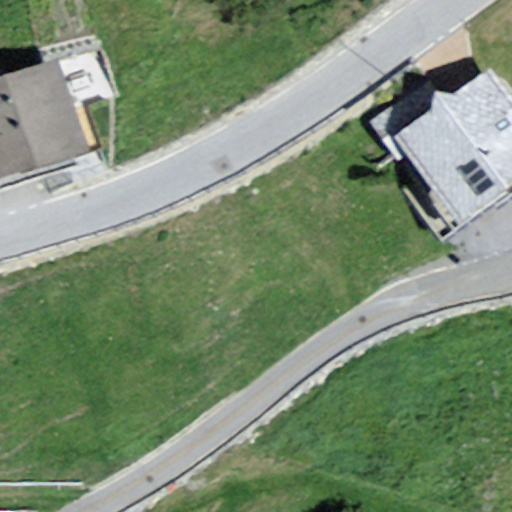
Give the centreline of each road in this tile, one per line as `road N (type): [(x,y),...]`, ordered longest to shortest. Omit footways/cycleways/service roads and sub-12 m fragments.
road 1 (unclassified): [(443,0),(141,202),(0,241)]
road 2 (residential): [(511,242),(312,351),(80,511)]
